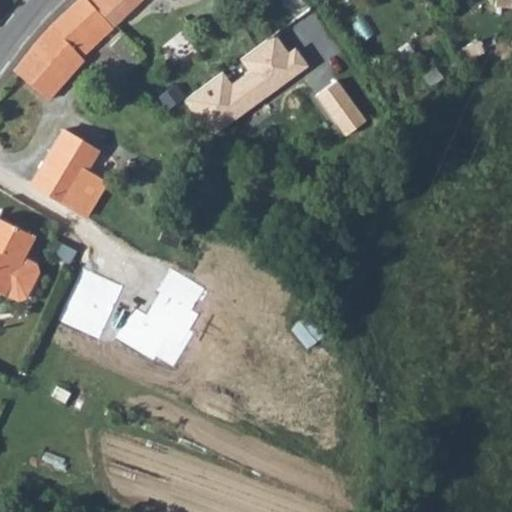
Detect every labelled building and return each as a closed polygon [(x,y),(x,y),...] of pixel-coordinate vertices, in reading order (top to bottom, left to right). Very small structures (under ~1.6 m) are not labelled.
[(87,0),(80,0),(68,10),(98,44),(114,30),(87,0)] [(141,0),(93,0),(115,26),(141,0)] [(36,43),(64,80),(73,69),(76,72),(85,62),(81,59),(91,50),(98,44),(68,10),(54,23),(36,43)] [(199,53),(182,33),(161,52),(178,72),(199,53)] [(221,71),(183,101),(209,139),(311,68),(296,48),(288,52),(277,35),(239,59),(248,73),(231,84),(221,71)] [(111,47),(134,70),(144,59),(121,36),(111,47)] [(64,80),(36,43),(15,71),(48,99),(60,84),(64,80)] [(340,82),(317,95),(348,139),(368,122),(340,82)] [(32,184),(86,215),(107,181),(88,169),(98,151),(63,131),(32,184)] [(206,197),(215,186),(204,177),(195,188),(206,197)] [(0,294),(2,296),(3,294),(13,300),(25,297),(37,273),(35,263),(23,258),(34,235),(0,218),(0,294)] [(183,251),(188,238),(163,228),(158,241),(183,251)] [(136,309),(116,336),(152,361),(157,355),(171,365),(194,331),(189,328),(198,313),(192,310),(203,290),(170,269),(146,314),(136,309)]
